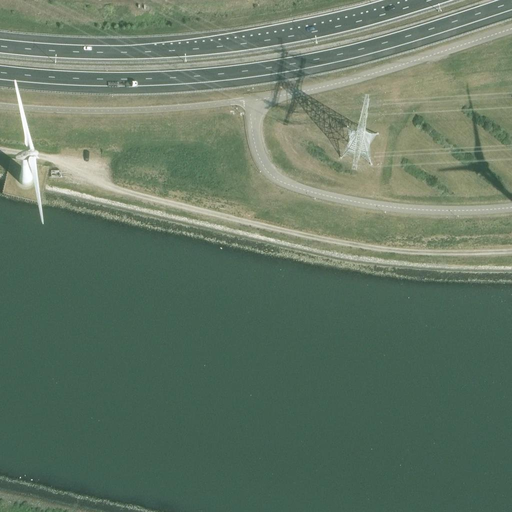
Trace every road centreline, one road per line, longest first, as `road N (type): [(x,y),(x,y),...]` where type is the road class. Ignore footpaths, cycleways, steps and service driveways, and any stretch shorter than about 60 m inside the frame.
road 1 (unclassified): [(511,30),(252,101),(258,157),(283,184),(398,209),(511,209)]
road 2 (track): [(511,249),(384,249),(238,220),(110,186),(55,158),(0,148)]
road 3 (motorway): [(0,70),(107,78),(243,70),(393,40),(511,2)]
road 4 (motorway): [(440,0),(241,45),(99,56),(0,48)]
